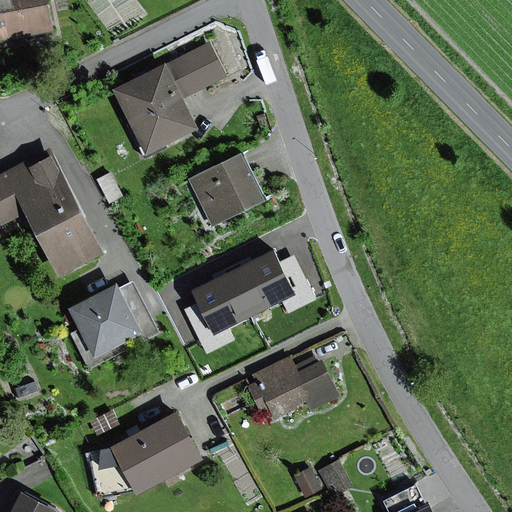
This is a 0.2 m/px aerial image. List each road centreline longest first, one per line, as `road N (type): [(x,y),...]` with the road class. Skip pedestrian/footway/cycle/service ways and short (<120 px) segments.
road 1 (residential): [(249,0),(365,330),(478,511)]
road 2 (residential): [(234,0),(0,106)]
road 3 (primary): [(511,149),(364,0)]
